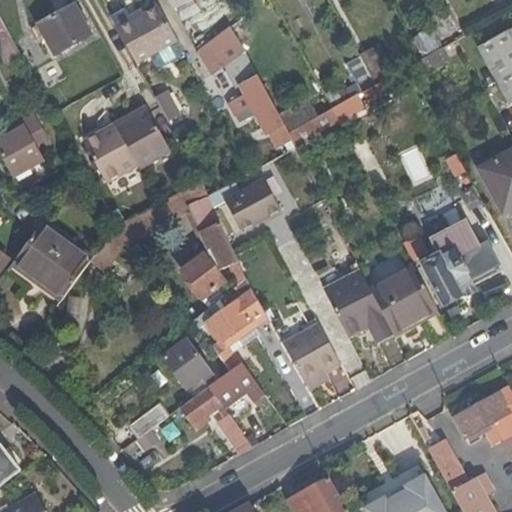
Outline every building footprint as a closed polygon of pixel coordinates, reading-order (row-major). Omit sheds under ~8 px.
[(168,0),(173,8),(188,0),(168,0)] [(117,31),(136,66),(177,43),(156,4),(142,12),(145,16),(132,23),(117,31)] [(74,6),(38,26),(54,57),(91,36),(74,6)] [(145,16),(142,12),(130,18),(132,23),(145,16)] [(0,44),(11,38),(0,18),(0,44)] [(222,68),(244,53),(231,29),(208,45),(222,68)] [(487,67),(509,106),(511,104),(511,30),(478,50),(487,67)] [(427,33),(410,43),(418,57),(421,62),(438,52),(427,33)] [(11,38),(0,44),(0,55),(5,65),(21,56),(11,38)] [(376,86),(396,75),(393,70),(380,48),(361,58),(376,86)] [(408,68),(421,62),(418,57),(393,70),(396,75),(408,68)] [(376,86),(361,58),(347,66),(363,94),(376,86)] [(292,140),(289,135),(258,78),(242,87),(268,135),(271,133),(279,147),(292,140)] [(154,100),(166,121),(177,115),(165,94),(154,100)] [(359,113),(352,100),(333,110),(338,119),(340,123),(359,113)] [(308,136),(338,119),(333,110),(303,127),(308,136)] [(84,144),(95,166),(157,131),(147,113),(117,130),(115,127),(84,144)] [(24,130),(11,138),(0,143),(0,157),(14,183),(45,166),(40,154),(52,148),(35,118),(21,125),(24,130)] [(8,133),(11,138),(24,130),(21,125),(8,133)] [(157,131),(95,166),(106,185),(138,168),(139,171),(170,154),(157,131)] [(281,152),(284,155),(296,149),(294,145),(281,152)] [(511,209),(511,152),(479,171),(503,214),(511,209)] [(262,182),(223,205),(240,235),(280,212),(262,182)] [(155,207),(162,220),(207,196),(200,183),(155,207)] [(234,253),(209,199),(190,209),(193,215),(189,217),(196,229),(199,228),(201,233),(200,234),(209,252),(182,273),(203,301),(225,284),(216,272),(228,267),(233,280),(237,286),(246,280),(234,253)] [(155,207),(117,227),(124,240),(162,220),(155,207)] [(13,265),(62,302),(91,261),(43,226),(42,226),(13,265)] [(422,266),(445,307),(462,297),(458,288),(500,265),(488,242),(481,246),(474,235),(457,244),(459,248),(452,252),(453,254),(442,260),(440,256),(422,266)] [(439,344),(451,337),(416,268),(379,288),(402,330),(425,318),(439,344)] [(322,290),(347,336),(369,324),(377,341),(392,333),(359,270),(322,290)] [(246,280),(237,286),(236,287),(242,298),(252,291),(246,280)] [(216,303),(192,322),(199,331),(206,326),(221,345),(237,333),(241,335),(244,335),(246,335),(254,329),(259,335),(272,327),(252,291),(242,298),(223,311),(216,303)] [(341,364),(318,324),(282,344),(304,383),(341,364)] [(221,345),(214,350),(216,352),(221,359),(231,351),(233,354),(259,335),(254,329),(246,335),(244,335),(241,335),(237,333),(221,345)] [(214,377),(188,342),(164,359),(188,389),(207,375),(210,380),(214,377)] [(231,351),(221,359),(231,372),(241,366),(233,354),(231,351)] [(221,359),(216,352),(208,358),(223,379),(231,372),(221,359)] [(231,372),(223,379),(210,389),(223,406),(242,391),(247,388),(257,401),(265,395),(252,376),(243,364),(241,366),(231,372)] [(261,370),(252,376),(265,395),(274,407),(283,401),(261,370)] [(247,388),(242,391),(252,405),(257,401),(247,388)] [(223,406),(210,389),(181,410),(197,432),(204,426),(201,422),(223,406)] [(511,393),(509,389),(454,418),(465,440),(483,430),(488,439),(499,433),(511,456),(511,455),(511,393)] [(131,428),(140,440),(169,419),(160,406),(131,428)] [(217,424),(238,455),(251,448),(229,415),(217,424)] [(424,427),(419,430),(426,444),(432,441),(424,427)] [(443,443),(429,450),(456,498),(463,511),(493,511),(486,497),(494,493),(484,475),(469,483),(459,465),(456,467),(443,443)] [(0,488),(20,472),(0,447),(0,488)] [(348,511),(331,479),(287,503),(291,511),(348,511)] [(445,511),(429,480),(371,511),(445,511)] [(1,511),(45,511),(35,494),(8,508),(1,511)]
